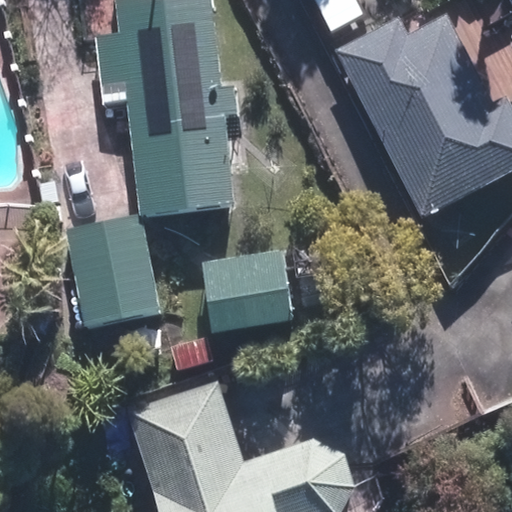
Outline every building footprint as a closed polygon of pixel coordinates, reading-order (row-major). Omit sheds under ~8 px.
[(128,85),(142,215),(238,205),(230,118),(243,116),(240,81),(223,82),(215,0),(120,0),(124,34),(110,36),(115,86),(128,85)] [(335,56),(427,220),(511,173),(511,100),(509,95),(497,102),(449,17),(409,39),(399,20),(335,56)] [(511,23),(491,35),(501,53),(511,46),(511,23)] [(68,232),(87,327),(164,312),(144,217),(68,232)] [(298,243),(302,276),(331,272),(327,239),(298,243)] [(203,261),(214,332),(295,320),(285,249),(203,261)] [(346,511),(359,485),(348,453),(317,437),(247,463),(217,378),(127,410),(163,511),(346,511)]
